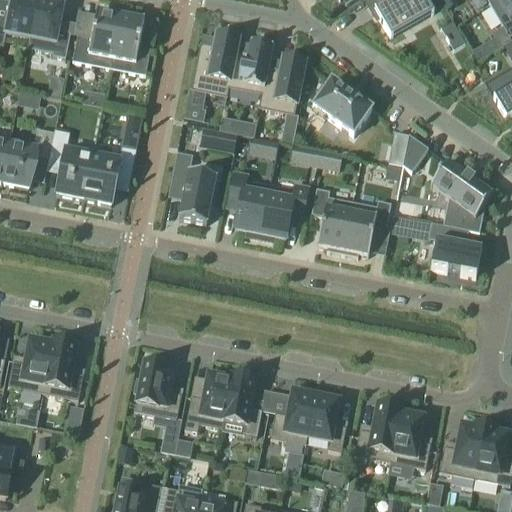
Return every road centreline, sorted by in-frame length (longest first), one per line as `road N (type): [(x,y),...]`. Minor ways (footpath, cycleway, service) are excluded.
road 1 (residential): [(499,315),(0,214)]
road 2 (residential): [(0,309),(456,401),(485,392)]
road 3 (residential): [(511,173),(303,25)]
